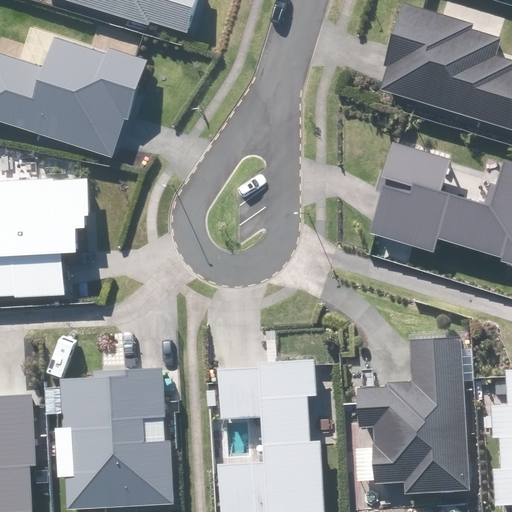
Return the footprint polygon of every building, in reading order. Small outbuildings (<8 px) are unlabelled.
[(88,0),(149,19),(150,16),(189,28),(198,0),(88,0)] [(476,19),(416,0),(405,0),(386,61),(390,63),(384,84),(511,124),(511,55),(499,51),(504,34),(474,25),(476,19)] [(111,50),(60,34),(51,64),(0,47),(0,116),(116,153),(128,114),(131,114),(150,56),(113,44),(111,50)] [(382,183),(390,186),(376,231),(435,248),(439,233),(502,251),(501,255),(511,258),(511,156),(507,155),(493,199),(446,185),(455,155),(396,137),(382,183)] [(92,173),(0,178),(0,289),(19,288),(18,291),(67,288),(65,247),(83,245),(82,224),(92,223),(91,211),(94,211),(92,173)] [(391,381),(358,383),(360,424),(376,423),(378,475),(408,473),(409,485),(470,482),(462,331),(412,334),(414,375),(391,377),(391,381)] [(313,356),(221,363),(225,415),(264,412),(267,456),(223,460),(227,511),(259,511),(328,506),(323,438),(312,439),(308,388),(315,387),(313,356)] [(511,364),(508,365),(510,398),(490,400),(492,433),(502,433),(503,462),(495,465),(497,503),(511,502),(511,364)] [(163,367),(62,373),(65,421),(58,421),(61,470),(69,469),(71,505),(177,499),(173,435),(167,436),(163,367)] [(0,511),(17,511),(17,508),(37,507),(35,460),(39,459),(35,389),(0,391),(0,511)]
